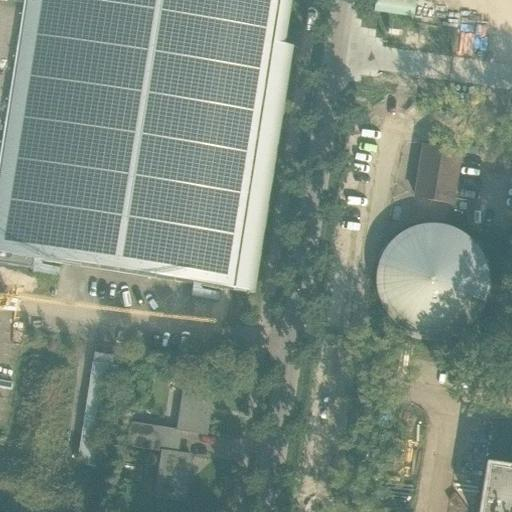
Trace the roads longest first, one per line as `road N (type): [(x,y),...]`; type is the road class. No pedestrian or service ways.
road 1 (unclassified): [(262,511),(333,49)]
road 2 (residential): [(333,49),(511,76)]
